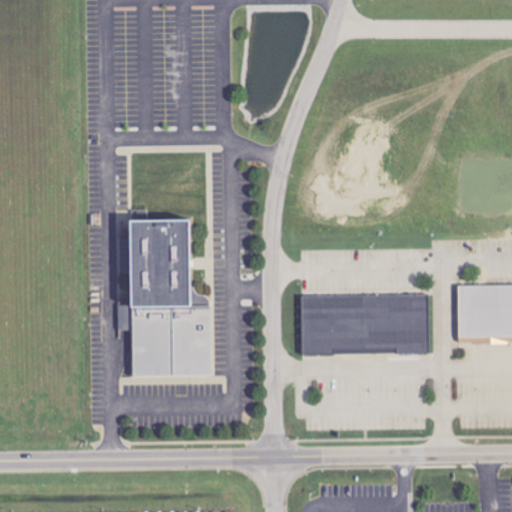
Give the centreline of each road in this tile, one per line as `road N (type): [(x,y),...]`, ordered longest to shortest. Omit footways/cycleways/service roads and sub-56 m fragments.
road 1 (tertiary): [(511,454),(0,461)]
road 2 (residential): [(275,457),(274,206),(340,0)]
road 3 (residential): [(511,28),(335,21)]
